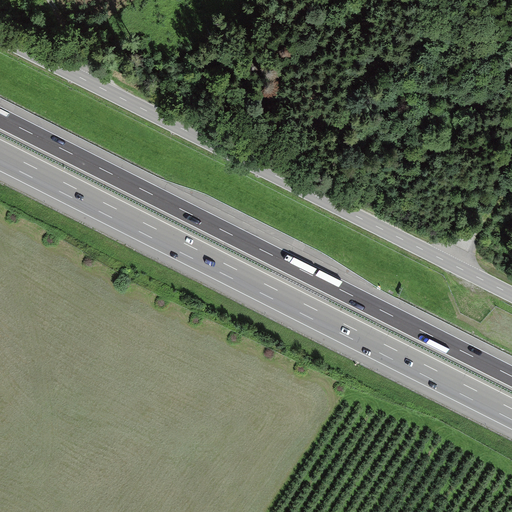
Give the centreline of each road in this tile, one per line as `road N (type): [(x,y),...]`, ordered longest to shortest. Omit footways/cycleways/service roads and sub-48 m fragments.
road 1 (motorway): [(0,155),(511,414)]
road 2 (motorway): [(511,376),(0,117)]
road 3 (primary): [(0,37),(511,294)]
